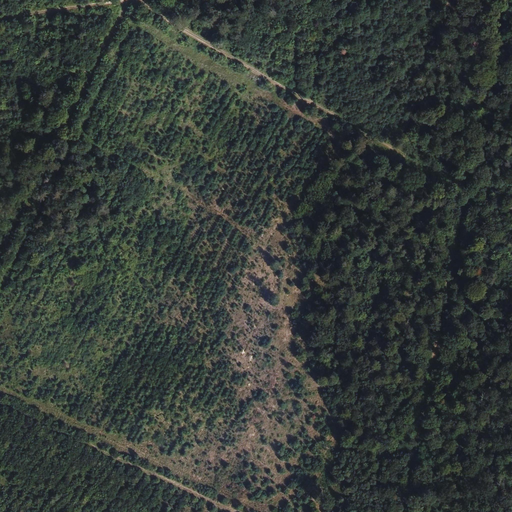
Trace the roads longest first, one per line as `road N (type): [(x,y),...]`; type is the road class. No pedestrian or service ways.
road 1 (unknown): [(463,188),(133,0)]
road 2 (track): [(0,253),(131,0)]
road 3 (unknown): [(237,511),(0,398)]
road 4 (track): [(0,22),(126,0)]
